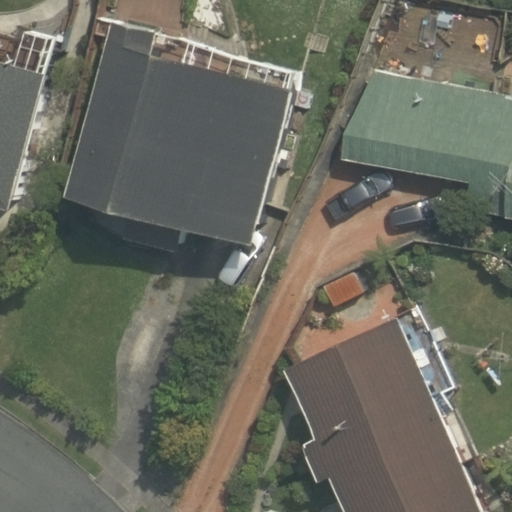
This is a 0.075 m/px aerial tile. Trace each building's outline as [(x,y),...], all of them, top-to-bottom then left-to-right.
[(118,23),(73,195),(135,212),(128,238),(184,252),(191,223),(267,243),(307,89),(154,50),(158,34),(118,23)] [(0,205),(25,212),(61,78),(0,62),(0,205)] [(475,211),(511,216),(511,94),(382,73),(368,71),(352,164),(479,184),(475,211)] [(340,309),(370,294),(360,273),(330,288),(340,309)] [(347,477),(362,511),(494,511),(406,323),(296,374),(328,442),(315,448),(332,484),(347,477)]
